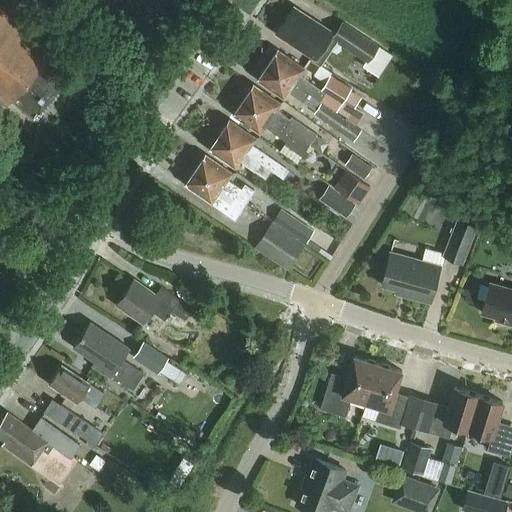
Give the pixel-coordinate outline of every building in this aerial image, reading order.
[(34,115),(63,80),(43,62),(49,55),(35,44),(38,41),(0,7),(0,98),(7,105),(13,97),(34,115)] [(334,33),(294,7),(276,32),(322,63),(338,40),(367,60),(363,65),(379,76),(392,55),(342,21),(334,33)] [(304,67),(278,49),(267,64),(309,92),(322,101),(337,111),(341,105),(351,88),(330,75),(321,89),(300,74),(304,67)] [(303,101),(309,92),(267,64),(257,78),(284,97),(288,90),(303,101)] [(285,127),(309,144),(315,136),(275,109),(280,102),(253,84),(243,98),(285,127)] [(297,161),(309,144),(285,127),(243,98),(233,113),(260,132),(264,125),(286,141),(285,143),(280,150),(297,161)] [(362,128),(337,111),(322,101),(314,113),(354,140),(362,128)] [(229,119),(219,134),(261,162),(282,177),(288,169),(277,161),(252,144),(256,137),(229,119)] [(261,162),(219,134),(209,148),(236,167),(240,160),(267,179),(266,181),(281,193),(289,182),(282,177),(261,162)] [(352,153),(345,164),(364,177),(372,167),(352,153)] [(205,154),(195,168),(245,203),(254,190),(245,184),(242,189),(227,179),(232,172),(205,154)] [(235,218),(245,203),(195,168),(185,183),(212,202),(216,195),(231,205),(227,212),(235,218)] [(346,170),(334,186),(358,202),(369,186),(346,170)] [(345,216),(355,202),(329,184),(319,198),(345,216)] [(290,214),(282,225),(306,241),(314,230),(290,214)] [(457,217),(444,255),(464,262),(478,224),(457,217)] [(306,244),(272,221),(255,246),(288,269),(306,244)] [(425,247),(422,260),(390,251),(381,284),(408,291),(407,296),(430,302),(444,252),(425,247)] [(154,295),(132,279),(116,302),(144,322),(152,310),(165,319),(171,311),(184,321),(193,308),(161,285),(154,295)] [(511,287),(490,281),(481,312),(507,319),(506,322),(511,324),(511,287)] [(122,359),(129,347),(90,321),(73,346),(95,360),(92,365),(110,377),(111,375),(132,389),(143,372),(122,359)] [(168,357),(144,340),(133,355),(157,372),(159,369),(180,384),(187,373),(166,359),(168,357)] [(366,402),(378,363),(354,355),(346,382),(330,377),(320,408),(345,416),(351,397),(366,402)] [(402,370),(378,363),(366,402),(381,406),(376,420),(400,427),(408,401),(394,397),(402,370)] [(96,402),(103,391),(61,364),(49,383),(77,402),(83,394),(96,402)] [(453,424),(468,428),(478,394),(455,386),(447,411),(435,407),(428,431),(449,437),(453,424)] [(502,401),(478,394),(468,428),(491,435),(487,449),(498,453),(506,429),(495,425),(502,401)] [(44,412),(63,424),(71,412),(52,400),(44,412)] [(57,459),(62,451),(71,457),(80,444),(41,416),(32,429),(8,412),(0,422),(0,436),(5,440),(2,444),(59,484),(71,468),(57,459)] [(402,467),(423,474),(431,447),(411,441),(402,467)] [(314,457),(296,504),(318,511),(329,511),(332,506),(347,511),(358,485),(342,479),(346,469),(314,457)] [(430,511),(439,489),(403,475),(392,502),(418,511),(430,511)] [(462,510),(469,511),(505,511),(509,502),(468,490),(462,510)]
